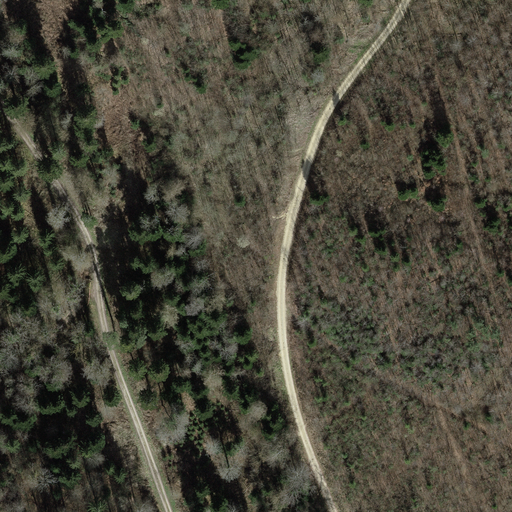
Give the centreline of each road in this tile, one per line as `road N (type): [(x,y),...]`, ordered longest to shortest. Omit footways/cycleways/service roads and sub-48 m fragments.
road 1 (track): [(340,511),(302,431),(280,306),(284,258),(336,79),(398,16),(403,0)]
road 2 (track): [(0,103),(81,221),(106,337),(168,511)]
road 3 (track): [(280,306),(356,366),(511,443)]
